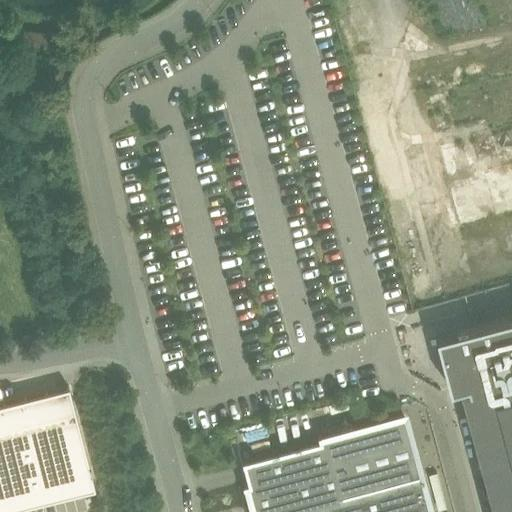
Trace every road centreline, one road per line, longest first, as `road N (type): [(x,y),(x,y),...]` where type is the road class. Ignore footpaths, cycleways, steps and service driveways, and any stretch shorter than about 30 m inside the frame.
road 1 (residential): [(137,340),(85,89),(96,67),(201,0)]
road 2 (residential): [(182,511),(137,340)]
road 3 (residential): [(0,364),(137,340)]
